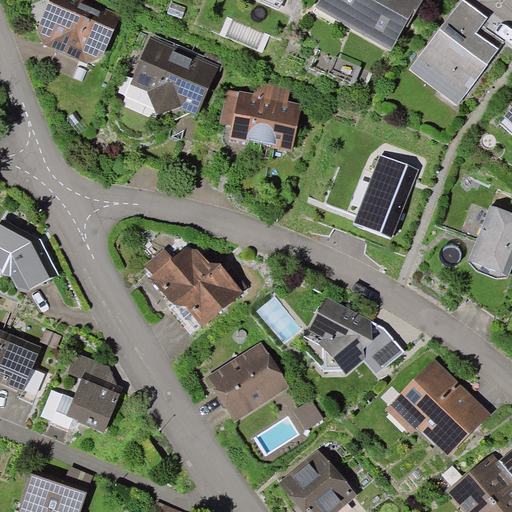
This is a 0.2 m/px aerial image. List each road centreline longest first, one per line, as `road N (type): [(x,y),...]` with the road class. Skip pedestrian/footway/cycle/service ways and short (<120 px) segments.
road 1 (residential): [(511,380),(395,296),(284,245),(181,213),(63,195)]
road 2 (residential): [(63,195),(185,425),(247,511)]
road 3 (residential): [(232,511),(0,418)]
road 4 (residential): [(0,23),(63,195)]
